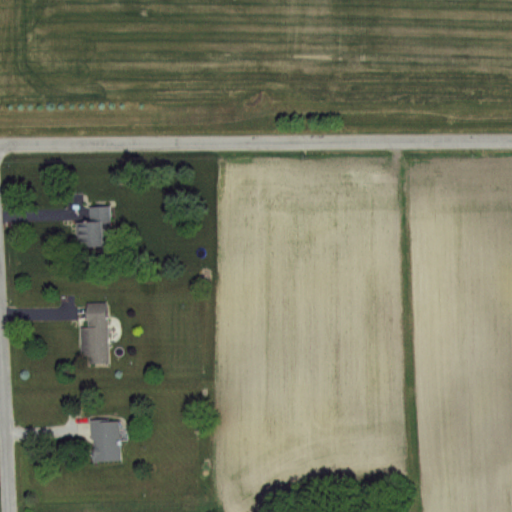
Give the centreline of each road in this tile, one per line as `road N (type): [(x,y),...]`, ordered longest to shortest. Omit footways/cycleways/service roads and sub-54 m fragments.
road 1 (residential): [(511,136),(0,140)]
road 2 (residential): [(0,373),(7,511)]
